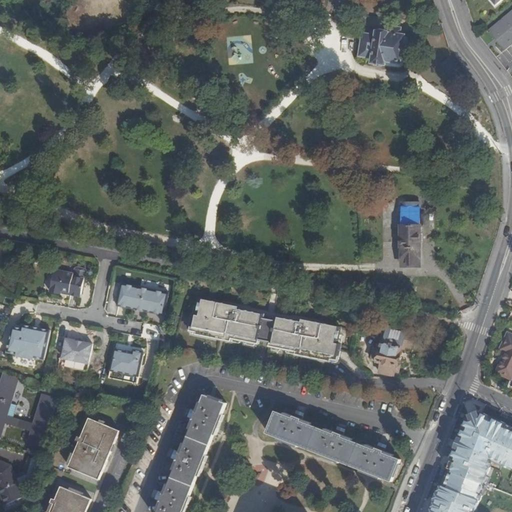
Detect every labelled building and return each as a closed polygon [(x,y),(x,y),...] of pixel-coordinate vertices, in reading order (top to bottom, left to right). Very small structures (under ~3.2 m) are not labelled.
[(139,0),(135,13),(136,14),(139,11),(148,4),(147,0),(139,0)] [(148,4),(139,11),(144,17),(153,10),(148,4)] [(511,44),(511,10),(488,30),(505,51),(511,44)] [(110,30),(110,37),(133,35),(139,29),(132,21),(110,30)] [(403,36),(404,30),(390,28),(389,33),(376,31),(375,36),(363,34),(360,56),(374,58),(373,64),(386,66),(387,60),(400,62),(404,36),(403,36)] [(456,68),(449,59),(444,63),(451,72),(456,68)] [(420,266),(419,203),(402,204),(404,267),(420,266)] [(45,288),(51,289),(54,271),(48,270),(45,288)] [(54,291),(65,294),(66,290),(75,292),(74,295),(85,298),(89,279),(78,277),(78,274),(59,270),(54,291)] [(174,295),(127,284),(122,307),(169,318),(174,295)] [(386,299),(388,286),(377,284),(375,297),(386,299)] [(438,305),(440,293),(417,288),(414,300),(438,305)] [(263,315),(242,311),(241,314),(231,311),(232,306),(204,301),(201,316),(197,315),(194,331),(201,332),(200,335),(235,342),(236,339),(260,343),(261,339),(266,320),(263,315)] [(276,322),(272,341),(271,346),(296,350),(296,353),(331,360),(331,358),(338,359),(342,344),(339,343),(342,329),(314,323),(313,328),(303,325),(303,324),(281,319),(276,322)] [(266,320),(261,339),(272,341),(276,322),(266,320)] [(55,331),(42,328),(42,331),(36,329),(37,327),(25,324),(24,328),(16,326),(10,351),(20,354),(20,355),(36,359),(37,358),(47,360),(55,331)] [(157,338),(157,326),(144,326),(144,338),(157,338)] [(411,334),(403,332),(403,331),(385,327),(382,339),(379,339),(377,348),(372,347),(368,359),(381,362),(378,372),(393,376),(394,371),(398,371),(400,364),(396,363),(401,344),(409,346),(411,334)] [(511,335),(509,334),(503,347),(508,349),(507,353),(498,373),(511,379),(511,335)] [(86,342),(79,341),(69,339),(64,359),(91,364),(95,344),(86,342)] [(147,353),(136,351),(136,354),(118,351),(113,372),(142,378),(147,353)] [(9,416),(19,384),(4,380),(0,394),(0,435),(3,437),(7,423),(31,431),(28,442),(44,446),(59,399),(42,394),(34,423),(9,416)] [(183,511),(227,403),(205,395),(158,511),(183,511)] [(401,459),(277,411),(269,433),(393,481),(401,459)] [(494,467),(511,471),(511,424),(472,415),(462,452),(484,458),(496,460),(494,467)] [(120,431),(90,418),(82,438),(79,437),(78,441),(80,442),(76,453),(73,452),(71,456),(74,457),(73,462),(69,461),(68,464),(71,466),(70,467),(100,479),(120,431)] [(453,456),(434,511),(480,511),(495,469),(453,456)] [(0,490),(6,505),(24,497),(22,492),(32,488),(30,480),(34,477),(38,477),(42,461),(29,458),(26,470),(15,474),(12,466),(0,461),(0,490)] [(86,511),(92,499),(62,487),(57,500),(53,498),(51,502),(55,504),(51,511),(86,511)]
